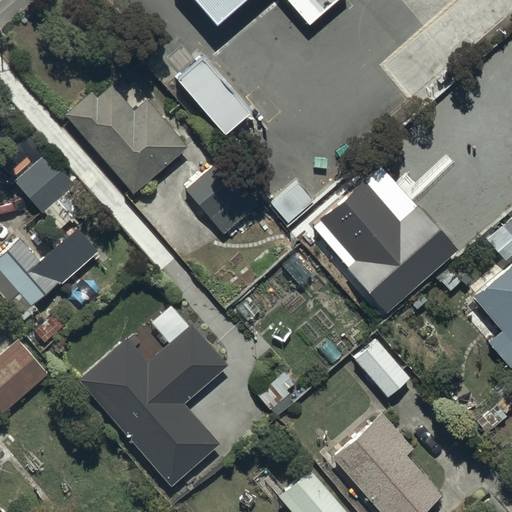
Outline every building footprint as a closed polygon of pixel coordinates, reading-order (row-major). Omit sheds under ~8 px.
[(231,0),(196,0),(212,18),(231,0)] [(198,52),(173,75),(221,129),(246,106),(198,52)] [(87,88),(62,110),(130,190),(186,142),(145,93),(131,105),(109,79),(92,94),(87,88)] [(511,122),(501,131),(511,146),(511,122)] [(511,169),(495,148),(479,159),(502,192),(511,185),(511,169)] [(42,150),(11,179),(40,209),(71,180),(42,150)] [(217,155),(183,186),(221,230),(256,199),(217,155)] [(378,161),(308,222),(383,307),(455,245),(415,198),(412,200),(378,161)] [(295,179),(268,201),(286,220),(311,197),(295,179)] [(511,210),(500,222),(511,235),(511,210)] [(17,232),(0,245),(0,289),(19,312),(95,248),(73,222),(35,254),(17,232)] [(511,254),(470,291),(472,294),(454,309),(479,336),(483,333),(509,363),(511,359),(511,254)] [(145,358),(122,334),(75,376),(169,481),(216,439),(180,399),(225,359),(189,319),(145,358)] [(15,335),(0,348),(0,409),(45,371),(15,335)] [(373,335),(351,355),(385,393),(408,373),(373,335)] [(280,366),(253,390),(274,413),(301,390),(280,366)] [(379,408),(329,452),(381,511),(412,511),(438,490),(404,451),(411,444),(379,408)] [(291,511),(347,511),(305,463),(273,491),(291,511)]
